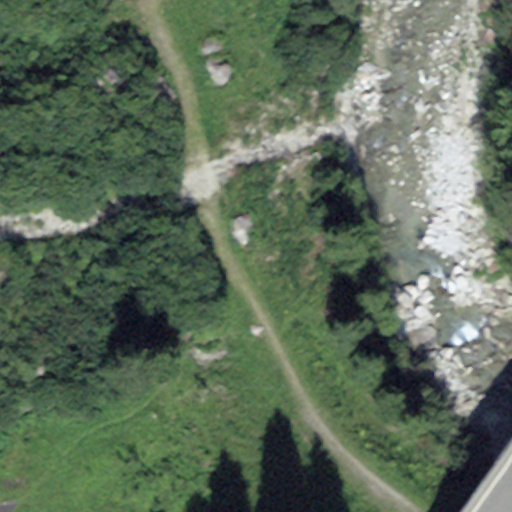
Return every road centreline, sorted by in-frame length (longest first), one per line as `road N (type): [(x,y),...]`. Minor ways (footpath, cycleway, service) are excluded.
road 1 (track): [(413,511),(356,476),(299,402),(154,0)]
road 2 (track): [(3,511),(15,484),(43,458),(93,430),(221,397),(299,402)]
